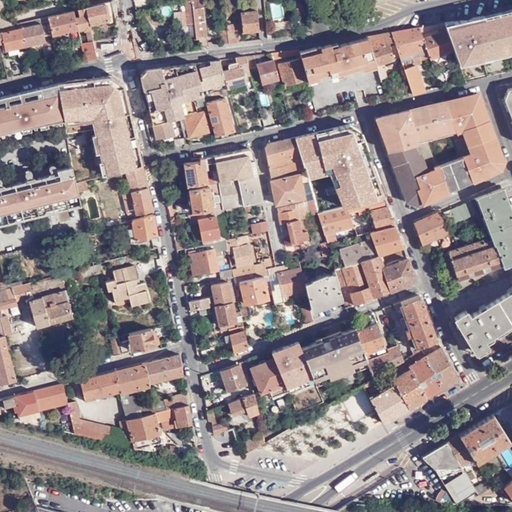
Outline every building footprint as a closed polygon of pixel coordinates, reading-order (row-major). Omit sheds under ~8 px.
[(0,0),(0,26),(12,24),(6,0),(0,0)] [(88,14),(90,23),(108,19),(109,23),(116,22),(111,0),(85,6),(88,14)] [(194,12),(196,38),(200,38),(204,38),(205,46),(208,46),(207,34),(203,0),(192,0),(193,3),(186,4),(187,12),(194,12)] [(236,4),(225,5),(226,18),(236,4)] [(511,7),(444,23),(466,82),(511,70),(511,7)] [(51,32),(52,35),(78,29),(75,17),(73,10),(47,16),(51,32)] [(243,31),(259,30),(257,10),(241,12),(243,31)] [(187,12),(188,22),(191,22),(192,39),(196,38),(194,12),(187,12)] [(75,17),(78,29),(85,27),(85,28),(91,27),(90,23),(88,14),(75,17)] [(20,22),(25,45),(45,41),(41,22),(39,22),(38,18),(20,22)] [(0,43),(4,43),(6,50),(25,45),(20,22),(0,27),(0,43)] [(229,43),(239,42),(237,23),(227,24),(227,28),(229,43)] [(91,27),(94,40),(101,38),(98,26),(91,27)] [(421,55),(429,53),(424,37),(420,27),(394,31),(392,32),(395,41),(401,58),(419,52),(421,55)] [(222,44),(229,43),(227,28),(220,29),(222,44)] [(450,51),(454,50),(447,31),(445,29),(424,37),(429,53),(433,64),(452,58),(450,51)] [(377,67),(382,81),(388,79),(385,69),(396,66),(390,43),(395,41),(392,32),(368,38),(376,64),(377,67)] [(308,79),(323,75),(330,73),(329,70),(339,67),(341,74),(361,69),(376,64),(368,38),(360,39),(338,45),(337,43),(321,48),(320,46),(316,46),(299,51),(300,56),(301,58),(308,79)] [(82,43),(85,61),(97,58),(94,40),(82,43)] [(272,52),(274,58),(274,59),(300,56),(299,51),(299,49),(272,52)] [(246,55),(249,68),(258,65),(257,62),(266,60),(264,53),(249,54),(246,55)] [(244,73),(250,72),(249,68),(246,55),(232,57),(221,58),(229,87),(246,83),(244,73)] [(47,58),(50,69),(55,67),(53,57),(47,58)] [(204,93),(229,87),(221,58),(196,62),(204,93)] [(265,90),(281,86),(274,59),(274,58),(266,60),(257,62),(258,65),(265,90)] [(284,86),(308,79),(301,58),(278,64),(284,86)] [(182,100),(204,93),(196,62),(148,69),(143,73),(146,89),(154,87),(155,95),(148,96),(150,110),(164,106),(167,119),(185,114),(182,100)] [(413,94),(424,91),(415,65),(404,69),(413,94)] [(21,68),(23,75),(31,73),(29,66),(21,68)] [(329,70),(330,73),(332,80),(340,78),(340,75),(341,74),(339,67),(329,70)] [(123,83),(111,74),(56,84),(64,121),(91,118),(106,175),(120,171),(125,169),(143,164),(123,83)] [(0,134),(64,121),(56,84),(39,88),(40,94),(41,94),(42,97),(39,98),(39,96),(0,105),(0,134)] [(146,89),(148,96),(155,95),(154,87),(146,89)] [(0,105),(39,96),(39,98),(42,97),(41,94),(40,94),(39,88),(0,97),(0,105)] [(455,130),(388,151),(407,201),(417,205),(500,170),(504,160),(479,94),(445,102),(455,130)] [(206,101),(215,134),(235,129),(226,97),(206,101)] [(376,118),(388,151),(455,130),(445,102),(376,118)] [(150,110),(153,123),(167,119),(164,106),(150,110)] [(210,131),(205,110),(184,116),(189,137),(210,131)] [(163,138),(175,135),(171,119),(153,124),(156,138),(162,137),(163,138)] [(349,124),(295,137),(301,161),(306,160),(310,174),(310,177),(331,172),(342,206),(383,196),(359,130),(349,124)] [(301,161),(295,137),(268,143),(265,146),(272,175),(298,167),(299,170),(304,169),(305,175),(310,174),(306,160),(301,161)] [(215,162),(219,181),(219,182),(258,175),(253,151),(249,148),(243,149),(243,153),(240,154),(241,157),(238,157),(236,150),(214,155),(215,162)] [(205,157),(192,159),(192,161),(184,163),(188,185),(209,181),(205,163),(215,162),(214,155),(205,157)] [(0,222),(68,206),(67,201),(78,198),(77,192),(75,184),(71,163),(71,162),(56,165),(58,172),(59,178),(60,178),(60,181),(54,182),(52,174),(37,177),(39,182),(23,186),(22,181),(6,184),(7,189),(0,191),(0,222)] [(149,186),(143,164),(125,169),(127,176),(130,192),(149,186)] [(59,178),(58,172),(54,173),(52,174),(54,182),(60,181),(60,178),(59,178)] [(300,174),(273,180),(278,202),(305,196),(300,174)] [(310,174),(305,175),(311,199),(316,198),(310,177),(310,174)] [(223,209),(263,201),(258,175),(219,182),(223,209)] [(29,179),(22,181),(23,186),(39,182),(37,177),(29,179)] [(75,184),(77,192),(91,188),(89,180),(75,184)] [(196,211),(197,215),(214,211),(213,203),(216,202),(216,199),(220,198),(218,192),(214,193),(213,189),(211,190),(210,185),(190,189),(193,211),(196,211)] [(135,214),(153,210),(150,198),(152,197),(149,186),(130,192),(135,214)] [(511,262),(511,215),(502,189),(480,197),(477,199),(493,240),(484,243),(482,240),(448,251),(449,253),(442,255),(444,262),(451,260),(456,275),(450,277),(451,282),(502,264),(504,265),(511,262)] [(133,214),(135,214),(130,192),(123,194),(128,213),(132,212),(133,214)] [(342,206),(320,212),(328,242),(329,245),(371,232),(394,225),(383,196),(342,206)] [(316,198),(311,199),(279,208),(282,222),(287,221),(288,227),(283,228),(284,236),(290,235),(293,240),(309,236),(307,229),(302,230),(299,217),(309,215),(310,215),(320,212),(316,198)] [(443,213),(449,226),(476,214),(470,201),(443,213)] [(204,241),(205,245),(226,240),(225,236),(221,237),(217,215),(225,213),(223,209),(214,211),(197,215),(188,217),(190,225),(198,223),(202,242),(204,241)] [(415,223),(423,243),(447,233),(438,213),(415,223)] [(148,236),(157,233),(153,214),(133,220),(137,241),(148,237),(148,236)] [(253,234),(269,230),(267,221),(252,224),(253,234)] [(345,267),(379,255),(403,247),(394,225),(371,232),(373,238),(339,249),(345,267)] [(229,248),(230,252),(235,251),(237,265),(253,261),(250,243),(248,243),(247,235),(228,240),(229,248)] [(205,245),(187,249),(188,255),(191,255),(194,274),(219,269),(217,254),(224,253),(224,249),(229,248),(228,240),(226,240),(205,245)] [(329,245),(328,242),(320,244),(323,256),(331,254),(329,245)] [(334,270),(334,271),(342,296),(345,309),(410,283),(413,274),(407,259),(383,268),(379,255),(345,267),(336,270),(334,270)] [(300,261),(290,264),(276,267),(268,268),(275,303),(287,300),(286,294),(307,289),(305,283),(300,261)] [(263,269),(267,269),(265,262),(254,264),(255,271),(263,269)] [(128,297),(130,302),(131,306),(149,301),(144,281),(137,283),(135,277),(138,277),(135,263),(112,270),(114,278),(104,281),(107,290),(111,289),(114,300),(128,297)] [(103,271),(101,264),(62,274),(64,280),(82,275),(84,278),(91,277),(91,274),(103,271)] [(233,268),(235,276),(255,271),(254,264),(233,268)] [(220,270),(221,278),(235,276),(233,268),(220,270)] [(255,271),(235,276),(236,284),(237,287),(242,286),(245,303),(269,299),(263,269),(255,271)] [(334,271),(305,283),(307,289),(311,305),(312,309),(342,296),(334,271)] [(221,278),(212,281),(215,305),(234,301),(239,300),(238,296),(232,297),(231,285),(236,284),(235,276),(221,278)] [(34,299),(30,283),(7,289),(0,290),(0,308),(18,303),(17,300),(26,297),(28,301),(29,300),(36,327),(73,316),(67,290),(34,299)] [(511,290),(468,316),(465,310),(453,317),(474,352),(486,345),(487,346),(494,342),(496,339),(494,333),(511,322),(511,290)] [(419,346),(436,339),(420,296),(395,305),(399,315),(405,312),(419,346)] [(115,306),(130,302),(128,297),(114,300),(115,306)] [(199,308),(210,306),(208,297),(191,301),(193,310),(199,308)] [(234,301),(215,305),(219,324),(233,321),(235,327),(244,325),(241,312),(236,312),(234,301)] [(303,307),(306,324),(315,321),(312,309),(311,305),(303,307)] [(211,312),(210,306),(199,308),(201,314),(211,312)] [(193,310),(190,310),(191,316),(201,314),(199,308),(193,310)] [(0,319),(2,327),(4,334),(12,333),(8,315),(0,317),(0,319)] [(233,321),(219,324),(220,329),(235,327),(233,321)] [(388,345),(385,335),(382,336),(377,323),(357,330),(365,354),(388,345)] [(235,327),(220,329),(209,332),(210,335),(222,332),(222,337),(226,336),(227,341),(232,340),(235,352),(245,348),(248,347),(244,325),(235,327)] [(154,337),(151,327),(128,333),(130,341),(128,341),(129,347),(129,348),(129,351),(160,343),(158,335),(154,337)] [(357,330),(356,327),(341,332),(346,344),(335,349),(333,344),(331,344),(329,338),(317,343),(316,342),(302,348),(304,354),(317,386),(355,372),(356,373),(370,368),(367,359),(365,354),(357,330)] [(346,344),(341,332),(328,337),(329,338),(331,344),(333,344),(335,349),(346,344)] [(0,384),(16,380),(4,334),(0,335),(0,384)] [(110,340),(114,355),(122,353),(118,338),(110,340)] [(275,357),(288,391),(297,411),(323,401),(317,386),(304,354),(302,348),(299,341),(272,351),(275,357)] [(404,361),(400,351),(397,345),(389,348),(390,350),(367,359),(370,368),(374,378),(389,370),(404,361)] [(405,360),(419,352),(415,345),(400,351),(404,361),(405,360)] [(449,383),(458,378),(442,351),(440,347),(431,353),(449,383)] [(427,397),(449,383),(431,353),(409,366),(410,369),(427,397)] [(149,382),(182,373),(179,354),(145,363),(149,382)] [(288,391),(275,357),(251,367),(261,392),(269,389),(272,398),(288,391)] [(254,393),(246,360),(221,369),(229,391),(240,387),(244,397),(254,393)] [(408,365),(405,360),(404,361),(389,370),(392,375),(408,365)] [(120,392),(149,385),(149,382),(145,363),(79,380),(84,400),(118,389),(120,392)] [(409,408),(427,397),(410,369),(394,379),(397,385),(409,408)] [(361,386),(364,391),(392,375),(389,370),(374,378),(361,386)] [(62,384),(34,391),(38,410),(67,404),(64,391),(62,384)] [(382,424),(409,408),(397,385),(370,401),(380,420),(382,424)] [(354,421),(373,410),(361,390),(342,401),(354,421)] [(34,391),(0,400),(0,407),(13,404),(16,411),(18,411),(19,414),(38,410),(34,391)] [(175,408),(188,405),(186,391),(171,395),(171,397),(153,402),(156,412),(175,408)] [(254,393),(244,397),(229,403),(232,414),(247,410),(249,416),(258,412),(254,393)] [(121,399),(126,419),(156,412),(153,402),(152,397),(138,401),(136,395),(121,399)] [(75,434),(135,448),(126,419),(119,421),(121,428),(79,418),(75,402),(67,404),(70,415),(73,427),(75,434)] [(179,426),(192,423),(188,405),(175,408),(177,417),(179,426)] [(135,448),(136,449),(163,441),(158,422),(177,417),(175,408),(156,412),(126,419),(135,448)] [(218,423),(213,409),(207,411),(209,420),(212,422),(213,425),(218,423)] [(38,410),(19,414),(20,420),(40,416),(38,410)] [(495,413),(460,433),(475,457),(477,460),(511,440),(495,413)] [(64,429),(73,427),(70,415),(62,417),(64,429)] [(213,425),(215,435),(228,431),(225,421),(218,423),(213,425)] [(307,440),(313,442),(317,433),(311,431),(307,440)] [(266,442),(263,433),(238,442),(243,454),(266,442)] [(460,433),(448,440),(463,463),(475,457),(460,433)] [(279,437),(283,449),(292,446),(288,434),(279,437)] [(448,440),(435,447),(447,465),(456,464),(456,467),(461,466),(461,464),(463,463),(448,440)] [(423,455),(426,458),(435,467),(447,465),(435,447),(423,455)] [(477,486),(466,468),(452,476),(467,499),(480,491),(477,486)] [(445,480),(459,502),(460,502),(467,499),(452,476),(445,480)] [(482,495),(495,487),(490,479),(477,486),(480,491),(482,495)] [(498,493),(508,488),(505,482),(495,487),(498,493)] [(35,504),(35,503),(3,511),(38,511),(35,505),(35,504)]
